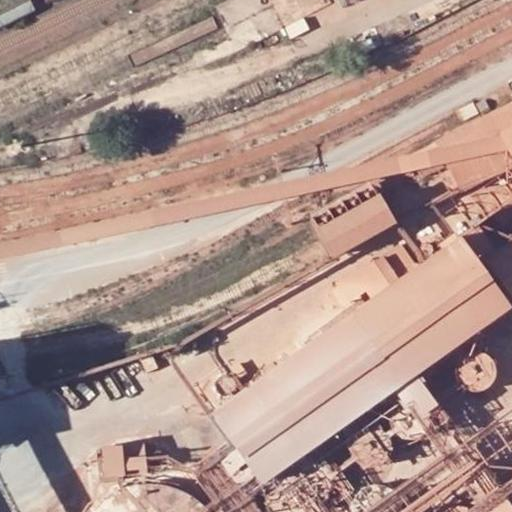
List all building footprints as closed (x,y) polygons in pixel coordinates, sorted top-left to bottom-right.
[(511,166),(496,136),(511,127),(511,101),(436,142),(440,150),(448,165),(463,194),(511,167),(511,166)] [(511,127),(496,136),(511,166),(511,127)] [(391,226),(374,197),(315,232),(331,260),(391,226)] [(457,237),(206,414),(259,487),(508,311),(457,237)] [(511,242),(485,261),(511,300),(511,242)] [(459,390),(462,393),(466,395),(470,396),(474,396),(479,395),(483,393),(486,391),(489,388),(491,384),(493,380),(494,376),(493,372),(492,368),(490,364),(488,360),(484,358),(480,356),(476,355),(472,354),(467,355),(463,357),(460,359),(456,362),(454,366),(453,370),(452,374),(452,379),(453,383),(456,387),(459,390)] [(393,404),(390,407),(389,410),(387,414),(386,418),(386,422),(387,426),(388,430),(390,433),(393,436),(398,439),(402,440),(406,441),(410,441),(414,439),(418,437),(421,435),(424,432),(426,428),(427,424),(427,420),(427,415),(425,412),(423,408),(420,405),(417,402),(413,401),(409,400),(405,400),(401,400),(397,402),(393,404)] [(360,431),(357,433),(354,437),(351,440),(350,444),(350,449),(350,453),(351,457),(354,461),(357,464),(360,466),(364,468),(368,469),(373,469),(377,468),(381,466),(384,463),(387,460),(389,456),(390,452),(390,448),(390,444),(388,440),(386,437),(383,434),(380,431),(376,429),(372,429),(368,429),(364,429),(360,431)] [(143,442),(102,447),(106,479),(124,477),(124,472),(146,470),(143,442)] [(134,486),(126,488),(120,490),(112,493),(105,497),(98,501),(92,507),(86,511),(205,511),(203,509),(196,503),(190,498),(183,494),(175,491),(167,488),(159,487),(151,486),(143,486),(134,486)]
